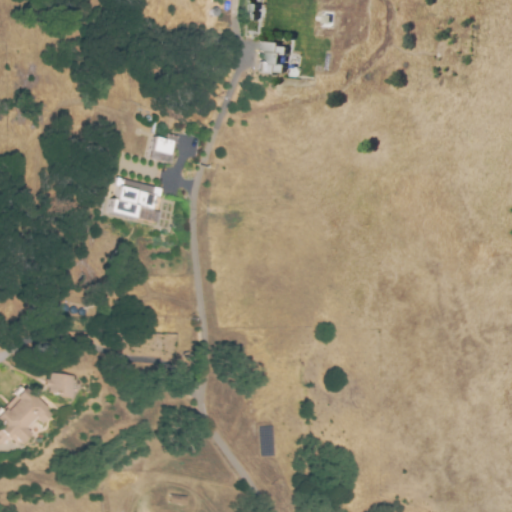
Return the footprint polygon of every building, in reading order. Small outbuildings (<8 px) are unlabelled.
[(247,0),(252,0),(252,3),(257,4),(255,21),(245,20),(247,0)] [(212,6),(216,7),(218,8),(218,12),(216,14),(212,14),(210,12),(210,9),(212,6)] [(271,17),(291,17),(291,21),(317,22),(317,18),(323,8),(338,8),(346,21),(337,34),(324,34),(324,42),(287,43),(287,36),(271,36),(271,17)] [(260,42),(278,42),(278,46),(287,46),(287,53),(281,53),(281,64),(285,64),(285,71),(276,71),(276,73),(258,73),(258,62),(263,62),(263,53),(260,52),(260,42)] [(132,189),(134,189),(135,190),(137,191),(138,192),(139,193),(140,195),(140,196),(141,198),(141,200),(141,202),(141,204),(140,205),(139,207),(138,208),(137,209),(135,210),(134,211),(133,211),(131,211),(130,210),(128,210),(127,208),(126,207),(125,206),(125,204),(124,202),(124,200),(124,198),(124,196),(125,195),(126,193),(127,192),(128,191),(129,190),(131,189),(132,189)] [(50,387),(53,363),(75,366),(71,390),(50,387)] [(0,423),(2,422),(0,420),(0,405),(23,382),(45,404),(49,400),(54,405),(42,417),(37,413),(24,427),(27,430),(16,441),(8,434),(0,439),(0,423)]
